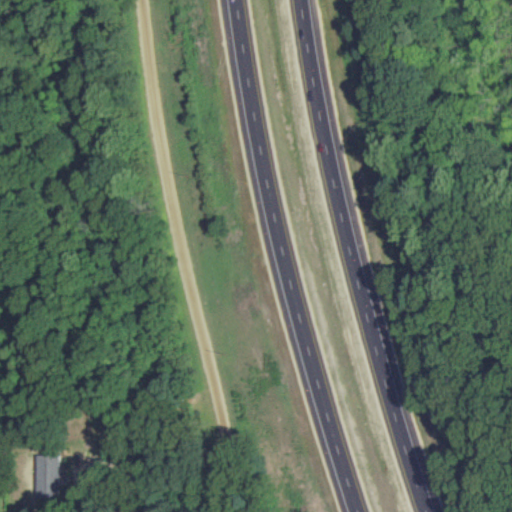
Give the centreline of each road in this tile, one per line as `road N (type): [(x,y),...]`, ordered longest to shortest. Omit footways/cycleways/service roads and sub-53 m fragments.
road 1 (motorway): [(422,511),(341,232),(296,0)]
road 2 (motorway): [(231,0),(266,199),(352,511)]
road 3 (residential): [(234,511),(224,432),(152,112),(137,0)]
